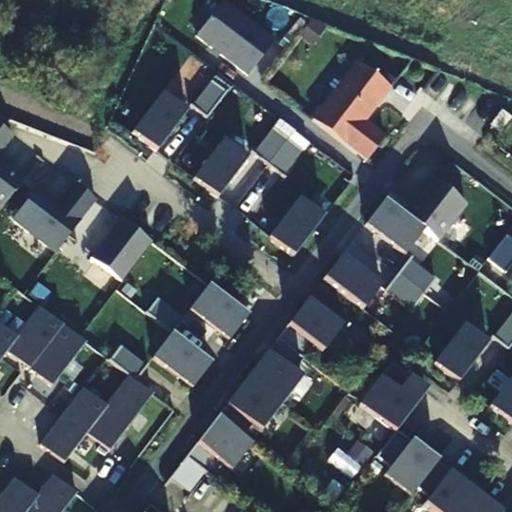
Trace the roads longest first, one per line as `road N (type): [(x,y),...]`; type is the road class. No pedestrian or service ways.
road 1 (residential): [(122,511),(412,135),(437,131),(511,187)]
road 2 (unknown): [(373,183),(246,88)]
